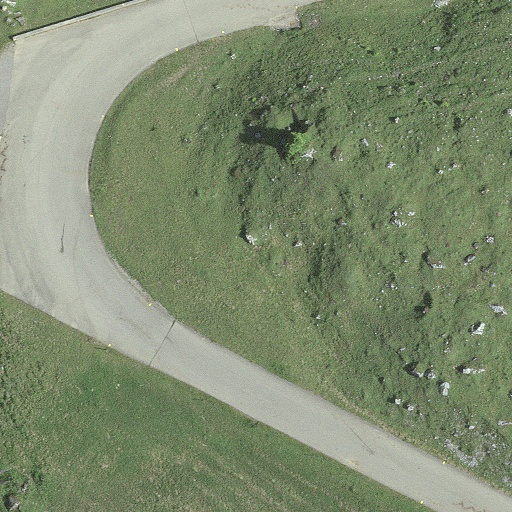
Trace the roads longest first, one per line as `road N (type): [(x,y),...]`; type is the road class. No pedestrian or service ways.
road 1 (track): [(73,96),(48,175),(52,224),(63,262),(92,300),(493,511)]
road 2 (track): [(235,0),(129,40),(73,96)]
